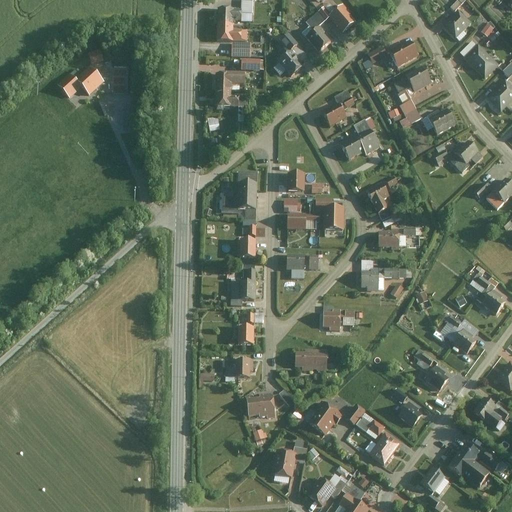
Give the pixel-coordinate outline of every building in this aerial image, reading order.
[(453,13),(464,0),(457,0),(449,10),(453,13)] [(251,15),(251,3),(240,3),(240,10),(240,15),(251,15)] [(329,17),(321,8),(315,14),(323,23),(326,20),(329,17)] [(354,25),(341,8),(329,17),(326,20),(338,37),(354,25)] [(240,10),(209,10),(209,26),(230,27),(231,21),(240,21),(240,15),(240,10)] [(323,23),(315,14),(303,24),(307,29),(300,35),(304,40),(316,30),(323,23)] [(469,27),(456,14),(441,29),(453,42),(469,27)] [(209,26),(208,45),(241,44),(241,34),(230,33),(230,27),(209,26)] [(492,35),(486,28),(479,35),(485,41),(492,35)] [(317,55),(329,45),(316,30),(304,40),(317,55)] [(254,38),(254,34),(241,34),(241,44),(246,44),(246,38),(254,38)] [(290,82),(303,71),(290,56),(299,48),(288,35),(279,43),(289,55),(276,67),(290,82)] [(477,49),(472,44),(458,58),(462,62),(477,49)] [(416,61),(409,47),(387,58),(394,72),(416,61)] [(497,70),(477,49),(462,62),(484,84),(497,70)] [(92,52),(94,65),(107,63),(105,50),(92,52)] [(385,58),(381,50),(367,58),(371,66),(385,58)] [(258,62),(239,63),(239,72),(258,71),(258,62)] [(511,75),(511,67),(511,66),(501,75),(506,80),(511,75)] [(116,67),(116,91),(130,91),(130,67),(116,67)] [(103,83),(90,69),(79,78),(82,88),(90,96),(103,83)] [(431,88),(422,72),(392,89),(395,96),(406,90),(411,99),(431,88)] [(79,78),(75,73),(59,87),(70,99),(82,88),(79,78)] [(245,77),(216,76),(216,92),(231,92),(231,87),(245,88),(245,77)] [(511,102),(511,93),(502,83),(484,101),(498,116),(511,102)] [(222,112),(223,108),(249,109),(249,98),(231,98),(231,92),(216,92),(216,108),(217,112),(222,112)] [(351,104),(346,93),(333,99),(336,105),(338,109),(351,104)] [(413,111),(409,104),(397,111),(402,118),(413,111)] [(336,105),(317,115),(326,131),(345,121),(338,109),(336,105)] [(401,132),(420,122),(413,111),(402,118),(404,121),(397,125),(401,132)] [(453,128),(445,114),(425,126),(434,140),(453,128)] [(211,132),(222,131),(221,118),(210,119),(211,132)] [(358,138),(336,151),(345,165),(359,156),(364,164),(382,153),(364,123),(353,130),(358,138)] [(476,156),(465,145),(451,159),(454,160),(463,170),(476,156)] [(448,161),(444,154),(431,161),(435,168),(448,161)] [(448,166),(458,177),(464,171),(463,170),(454,160),(448,166)] [(255,175),(237,174),(235,201),(217,200),(216,217),(235,218),(235,214),(242,215),(241,222),(253,223),(255,175)] [(303,194),(303,177),(286,178),(287,194),(303,194)] [(511,198),(511,190),(505,183),(492,197),(504,207),(511,198)] [(381,186),(362,196),(373,218),(375,217),(383,214),(386,212),(381,203),(388,200),(381,186)] [(487,191),(482,186),(472,196),(478,201),(487,191)] [(332,201),(312,200),(311,211),(321,212),(331,212),(332,201)] [(342,234),(342,212),(331,212),(321,212),(321,234),(342,234)] [(378,225),(386,222),(383,214),(375,217),(378,225)] [(302,224),(302,218),(285,218),(285,232),(302,232),(302,224)] [(511,224),(508,220),(498,231),(505,237),(511,229),(511,224)] [(391,234),(374,234),(374,251),(389,251),(389,254),(400,253),(399,230),(391,230),(391,234)] [(254,231),(246,231),(246,240),(254,240),(254,231)] [(253,245),(236,245),(236,262),(253,261),(253,245)] [(303,274),(302,259),(284,260),(284,274),(288,274),(303,274)] [(318,265),(318,259),(307,259),(307,271),(321,271),(321,265),(318,265)] [(377,280),(377,270),(372,270),(372,263),(360,263),(359,295),(376,295),(377,280)] [(254,269),(243,269),(243,286),(254,286),(254,269)] [(403,280),(403,270),(377,270),(377,280),(403,280)] [(288,282),(302,282),(303,274),(288,274),(288,282)] [(489,290),(476,279),(471,285),(484,296),(489,290)] [(399,285),(393,295),(401,299),(407,289),(399,285)] [(254,303),(254,286),(243,286),(228,287),(228,308),(239,308),(239,303),(254,303)] [(418,295),(422,305),(431,301),(427,291),(418,295)] [(505,306),(490,294),(480,306),(495,318),(505,306)] [(339,318),(339,312),(330,312),(330,317),(319,317),(319,332),(328,332),(328,336),(339,336),(339,318)] [(252,316),(243,317),(244,325),(252,325),(252,316)] [(459,325),(451,319),(446,325),(453,332),(459,325)] [(253,347),(252,330),(234,331),(235,348),(253,347)] [(476,345),(460,332),(449,347),(465,359),(476,345)] [(303,357),(292,357),(292,370),(300,370),(300,375),(326,375),(326,352),(303,352),(303,357)] [(429,367),(420,361),(416,367),(425,373),(429,367)] [(234,363),(220,363),(219,371),(223,371),(223,379),(233,380),(234,363)] [(253,374),(253,363),(234,363),(233,380),(247,381),(248,374),(253,374)] [(511,388),(511,368),(506,364),(493,382),(508,394),(511,388)] [(447,382),(433,371),(423,384),(437,395),(447,382)] [(405,399),(396,391),(390,398),(399,405),(405,399)] [(293,404),(282,392),(276,396),(287,409),(293,404)] [(270,394),(259,395),(259,399),(242,401),(244,419),(260,417),(260,419),(273,418),(270,394)] [(490,415),(495,410),(482,399),(470,414),(493,434),(501,424),(490,415)] [(339,421),(322,405),(303,426),(320,442),(339,421)] [(422,420),(406,407),(396,419),(412,432),(422,420)] [(362,415),(351,408),(342,421),(353,428),(362,415)] [(509,417),(501,410),(496,416),(504,423),(509,417)] [(381,430),(373,425),(368,433),(376,438),(381,430)] [(258,433),(250,436),(253,444),(261,441),(258,433)] [(396,450),(381,438),(367,457),(382,468),(396,450)] [(476,457),(460,445),(441,470),(475,495),(488,478),(470,464),(476,457)] [(310,454),(315,461),(322,456),(317,449),(310,454)] [(303,465),(305,452),(294,451),(294,456),(293,464),(303,465)] [(294,456),(274,453),(271,477),(290,480),(293,464),(294,456)] [(499,463),(485,453),(478,464),(492,474),(499,463)] [(443,482),(430,471),(418,485),(431,496),(443,482)] [(361,485),(367,489),(371,483),(365,480),(361,485)] [(329,495),(332,491),(318,481),(305,499),(319,509),(329,495)] [(346,486),(339,481),(332,491),(329,495),(335,500),(346,486)] [(354,505),(360,496),(348,488),(342,497),(354,505)] [(364,511),(354,505),(342,497),(334,508),(339,511),(364,511)] [(438,505),(429,498),(424,505),(433,511),(438,505)]
